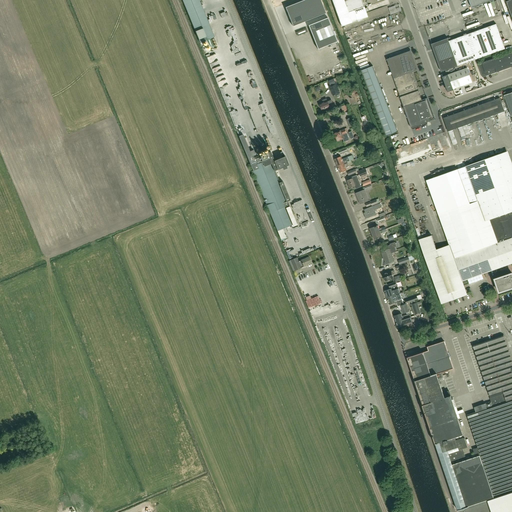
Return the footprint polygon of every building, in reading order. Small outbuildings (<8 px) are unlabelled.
[(182,0),(200,43),(214,37),(198,0),(182,0)] [(320,0),(303,0),(285,7),(293,26),(326,13),(320,0)] [(332,0),(342,26),(352,23),(368,17),(364,7),(362,0),(361,0),(332,0)] [(218,19),(231,16),(230,10),(217,13),(218,19)] [(318,49),(337,41),(327,18),(308,25),(318,49)] [(448,38),(431,44),(441,72),(458,66),(505,49),(496,24),(451,40),(450,37),(449,37),(448,38)] [(231,46),(233,50),(238,48),(237,46),(241,44),(237,33),(235,34),(233,28),(228,30),(234,45),(231,46)] [(387,59),(407,116),(411,128),(435,120),(428,98),(422,100),(421,97),(412,72),(418,70),(411,51),(387,59)] [(482,77),(511,66),(511,51),(478,64),(482,77)] [(398,132),(373,66),(362,70),(386,136),(398,132)] [(471,78),(468,71),(467,68),(443,76),(448,91),(472,82),(471,78)] [(340,93),(336,83),(329,86),(333,96),(340,93)] [(239,91),(241,98),(242,98),(242,101),(250,99),(249,97),(245,98),(243,90),(239,91)] [(448,131),(505,111),(500,98),(443,118),(448,131)] [(331,99),(327,100),(327,99),(322,100),(323,103),(320,104),(321,107),(320,108),(321,109),(322,110),(330,107),(329,104),(332,102),(331,99)] [(266,127),(269,135),(274,133),(273,129),(274,129),(265,109),(260,111),(261,114),(257,116),(262,128),(266,127)] [(237,124),(243,122),(241,115),(235,116),(237,124)] [(350,127),(355,125),(351,117),(346,119),(350,127)] [(421,137),(429,141),(431,137),(432,134),(430,134),(431,131),(428,129),(428,128),(424,127),(422,131),(424,131),(421,137)] [(347,133),(345,129),(331,134),(333,138),(334,142),(343,139),(344,142),(349,140),(347,133)] [(278,169),(282,168),(283,170),(287,168),(286,166),(289,165),(285,156),(274,161),(270,151),(264,154),(263,150),(255,154),(253,150),(250,151),(243,134),(239,136),(281,239),(286,237),(287,237),(286,234),(285,235),(282,229),(291,225),(296,223),(289,204),(288,204),(287,201),(289,200),(290,200),(290,199),(283,181),(279,183),(275,171),(278,169)] [(429,233),(418,236),(419,239),(424,254),(441,304),(467,295),(462,281),(511,263),(511,273),(494,279),(499,292),(511,288),(511,174),(504,152),(466,166),(433,178),(425,181),(438,215),(449,245),(436,250),(432,235),(430,236),(429,233)] [(341,157),(335,159),(337,166),(344,163),(351,161),(349,156),(342,159),(341,157)] [(344,163),(337,166),(340,173),(346,170),(345,168),(349,166),(347,163),(344,164),(344,163)] [(366,169),(358,172),(361,178),(368,175),(366,169)] [(289,188),(297,185),(291,171),(286,173),(289,182),(287,183),(289,188)] [(350,188),(354,186),(355,189),(362,187),(357,175),(351,178),(351,179),(347,181),(350,188)] [(361,204),(369,201),(365,190),(356,193),(357,197),(358,197),(361,204)] [(296,212),(307,208),(304,200),(293,204),(296,212)] [(374,210),(382,207),(380,203),(378,204),(378,203),(372,206),(369,207),(369,208),(365,210),(368,217),(376,214),(374,210)] [(372,234),(385,229),(385,227),(379,229),(377,225),(370,228),(372,234)] [(380,233),(383,232),(386,231),(385,229),(372,234),(374,240),(382,237),(380,233)] [(301,242),(313,238),(311,233),(296,238),(297,241),(300,239),(301,242)] [(387,246),(388,249),(381,252),(384,259),(385,259),(386,264),(394,261),(391,253),(396,251),(395,247),(397,246),(395,242),(390,244),(390,245),(387,246)] [(407,254),(408,257),(398,261),(400,265),(410,261),(415,259),(414,256),(415,256),(413,252),(407,254)] [(308,264),(312,262),(309,257),(301,260),(298,262),(297,258),(291,260),(295,270),(301,268),(308,265),(308,264)] [(392,275),(395,274),(394,270),(391,271),(383,274),(385,281),(393,278),(392,275)] [(389,285),(390,289),(385,291),(387,298),(400,293),(399,289),(398,289),(395,282),(389,285)] [(400,293),(387,298),(390,304),(396,302),(402,299),(400,293)] [(412,304),(410,305),(414,315),(421,313),(417,303),(412,304)] [(403,314),(409,312),(406,304),(400,306),(403,314)] [(396,322),(410,317),(409,314),(402,316),(401,314),(394,316),(396,322)] [(410,317),(396,322),(398,327),(405,325),(409,324),(412,323),(413,323),(411,317),(410,317)] [(511,360),(508,350),(510,349),(505,335),(473,345),(494,409),(476,415),(488,453),(481,455),(495,497),(511,491),(511,360)] [(466,507),(495,497),(481,455),(478,447),(473,449),(475,454),(472,455),(473,458),(466,460),(462,449),(468,447),(451,396),(449,391),(443,393),(439,379),(443,377),(441,372),(454,368),(450,356),(449,353),(444,341),(427,347),(428,347),(429,350),(427,351),(408,357),(408,358),(423,405),(423,404),(458,510),(463,508),(466,507)] [(511,511),(511,491),(495,497),(466,507),(463,508),(464,511),(511,511)]
